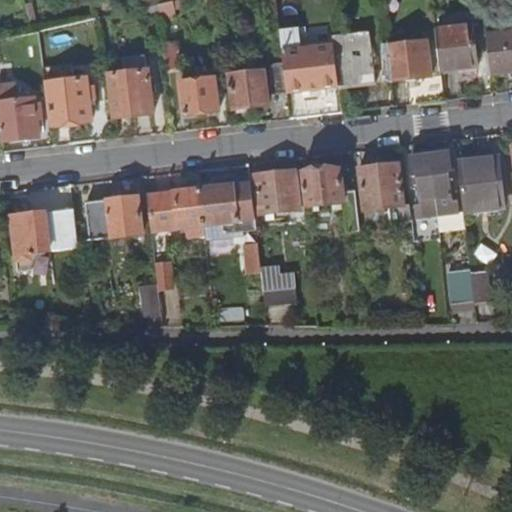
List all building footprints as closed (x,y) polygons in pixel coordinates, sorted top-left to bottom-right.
[(438,33),(442,73),(478,69),(474,28),(438,33)] [(289,94),(341,88),(336,46),(304,50),(302,30),(282,32),(286,64),(289,94)] [(511,34),(489,37),(493,76),(511,74),(511,34)] [(341,88),(341,90),(378,85),(372,36),(336,40),(336,46),(341,88)] [(389,46),(393,84),(432,79),(428,41),(389,46)] [(166,47),(169,74),(183,72),(180,46),(166,47)] [(290,96),(289,94),(286,64),(275,65),(271,71),(275,98),(290,96)] [(252,113),(252,109),(270,107),(266,73),(232,77),(235,111),(240,111),(240,114),(252,113)] [(109,78),(114,122),(155,118),(150,74),(109,78)] [(182,84),(186,117),(221,113),(217,80),(182,84)] [(47,87),(52,129),(93,124),(89,82),(47,87)] [(0,89),(0,114),(3,145),(41,141),(39,122),(45,121),(44,107),(38,108),(37,103),(21,104),(21,102),(18,102),(17,88),(0,89)] [(432,158),(440,218),(456,216),(450,175),(455,175),(452,155),(432,158)] [(424,220),(440,218),(432,158),(412,161),(416,187),(419,187),(424,220)] [(460,164),(466,214),(506,209),(500,160),(460,164)] [(414,223),(412,207),(407,208),(402,166),(362,171),(367,213),(391,210),(393,225),(414,223)] [(342,170),(303,175),(307,207),(346,202),(349,231),(362,229),(357,191),(345,192),(342,170)] [(258,178),(263,216),(302,212),(298,174),(258,178)] [(254,187),(202,193),(206,228),(239,224),(240,234),(260,232),(254,187)] [(208,238),(206,228),(202,193),(149,199),(154,234),(189,230),(190,240),(208,238)] [(130,238),(146,236),(141,200),(89,206),(94,242),(115,240),(117,253),(131,251),(130,238)] [(34,256),(54,254),(50,215),(15,219),(22,273),(36,272),(34,256)] [(265,274),(264,270),(261,245),(247,247),(251,276),(265,274)] [(159,266),(162,292),(177,290),(173,264),(159,266)] [(265,274),(269,309),(302,304),(298,274),(284,276),(283,268),(264,270),(265,274)] [(456,307),(477,305),(474,276),(473,272),(452,274),(456,307)] [(477,305),(490,304),(486,275),(474,276),(477,305)] [(142,303),(158,303),(158,277),(142,277),(142,303)]
